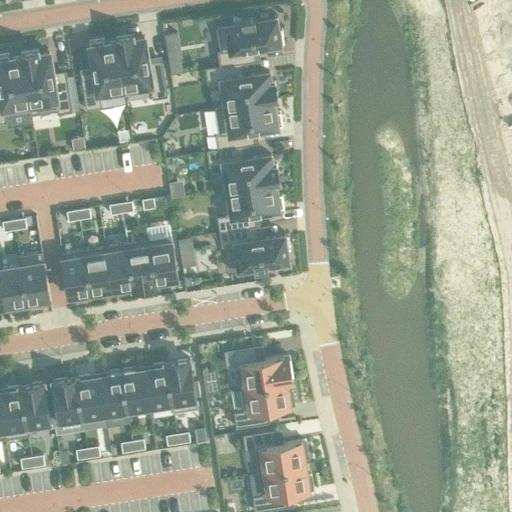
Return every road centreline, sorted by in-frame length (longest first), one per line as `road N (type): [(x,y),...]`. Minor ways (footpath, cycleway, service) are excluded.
road 1 (residential): [(318,297),(0,346)]
road 2 (residential): [(314,0),(318,297)]
road 3 (residential): [(456,0),(511,239)]
road 4 (residential): [(318,297),(365,511)]
road 5 (residential): [(0,24),(155,0)]
